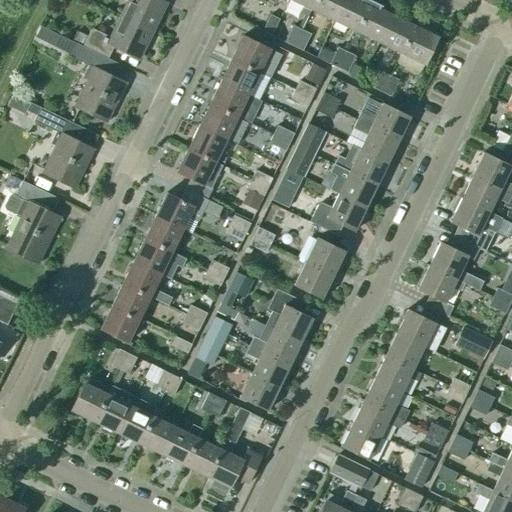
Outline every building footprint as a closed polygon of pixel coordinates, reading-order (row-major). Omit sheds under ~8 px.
[(128,0),(120,16),(153,32),(166,4),(157,0),(128,0)] [(276,0),(282,3),(277,14),(281,16),(289,0),(276,0)] [(315,0),(290,0),(311,10),(315,0)] [(334,21),(343,0),(315,0),(311,10),(334,21)] [(356,32),(369,5),(358,0),(343,0),(334,21),(356,32)] [(379,43),(392,16),(369,5),(356,32),(379,43)] [(153,32),(120,16),(109,39),(91,29),(87,37),(77,32),(73,41),(83,46),(106,57),(111,46),(139,59),(153,32)] [(270,37),(278,20),(269,16),(262,33),(270,37)] [(401,54),(414,27),(392,16),(379,43),(401,54)] [(293,47),(301,31),(292,27),(284,44),(293,47)] [(437,38),(414,27),(401,54),(398,61),(406,65),(410,58),(424,65),(437,38)] [(309,35),(301,31),(293,47),(301,51),(309,35)] [(116,63),(90,51),(61,36),(55,47),(71,55),(69,58),(88,67),(83,78),(89,81),(77,105),(109,121),(127,84),(110,76),(116,63)] [(242,37),(231,60),(259,73),(270,50),(242,37)] [(329,65),(335,53),(322,47),(316,58),(329,65)] [(338,69),(346,53),(337,48),(335,53),(329,65),(338,69)] [(354,57),(346,53),(338,69),(347,73),(354,57)] [(259,73),(231,60),(220,83),(248,96),(259,73)] [(318,85),(326,70),(312,64),(305,79),(318,85)] [(360,69),(350,65),(347,73),(346,75),(360,82),(360,69)] [(382,93),(390,77),(381,73),(373,89),(382,93)] [(398,81),(390,77),(382,93),(390,97),(398,81)] [(299,82),(295,90),(311,97),(315,89),(299,82)] [(248,96),(220,83),(209,105),(237,118),(248,96)] [(311,97),(295,90),(290,99),(306,107),(311,97)] [(323,94),(318,102),(335,110),(339,102),(323,94)] [(26,112),(30,103),(13,95),(7,107),(24,115),(26,112)] [(335,110),(318,102),(314,111),(331,119),(335,110)] [(83,129),(58,117),(30,103),(26,112),(37,116),(34,122),(56,133),(50,144),(56,147),(45,172),(77,187),(95,151),(77,142),(83,129)] [(356,120),(398,141),(410,118),(381,104),(373,118),(360,112),(356,120)] [(237,118),(209,105),(198,127),(226,140),(237,118)] [(365,135),(359,149),(358,150),(388,164),(398,141),(356,120),(352,129),(365,135)] [(226,140),(198,127),(187,150),(215,163),(222,167),(226,159),(219,155),(226,140)] [(277,127),(273,135),(289,142),(292,134),(277,127)] [(289,142),(273,135),(268,144),(284,152),(289,142)] [(511,155),(511,135),(510,135),(502,152),(511,157),(511,155)] [(301,138),(297,147),(313,155),(317,146),(301,138)] [(333,165),(377,186),(388,164),(358,150),(359,149),(351,146),(344,159),(337,156),(333,165)] [(313,155),(297,147),(292,156),(309,164),(313,155)] [(204,186),(215,163),(187,150),(176,173),(190,180),(185,190),(206,201),(214,204),(219,194),(212,190),(204,186)] [(471,176),(499,190),(511,196),(511,195),(511,185),(503,182),(510,167),(482,153),(471,176)] [(337,194),(366,208),(377,186),(333,165),(329,173),(336,177),(329,190),(337,194)] [(255,171),(251,179),(267,187),(271,179),(255,171)] [(59,199),(22,182),(9,175),(4,186),(17,192),(15,196),(13,195),(9,196),(4,207),(5,211),(15,215),(15,214),(20,216),(4,249),(37,266),(61,217),(52,213),(59,199)] [(460,199),(488,213),(499,190),(471,176),(460,199)] [(267,187),(251,179),(246,189),(248,190),(263,196),(267,187)] [(287,209),(296,191),(279,183),(271,201),(287,209)] [(248,190),(242,204),(256,211),(263,196),(248,190)] [(155,217),(182,231),(194,207),(166,194),(155,217)] [(355,232),(366,208),(337,194),(330,208),(319,202),(309,223),(337,236),(342,226),(355,232)] [(460,199),(449,222),(461,228),(456,239),(478,249),(484,253),(501,219),(488,213),(460,199)] [(144,240),(171,253),(182,231),(155,217),(144,240)] [(241,242),(249,224),(233,217),(225,234),(241,242)] [(258,228),(253,237),(269,245),(274,236),(258,228)] [(269,245),(253,237),(249,246),(265,253),(269,245)] [(315,238),(304,262),(333,276),(344,253),(315,238)] [(439,243),(428,266),(464,284),(479,291),(484,282),(460,271),(466,258),(472,261),(478,249),(456,239),(451,249),(439,243)] [(133,262),(160,275),(171,253),(144,240),(133,262)] [(211,261),(207,270),(223,278),(227,269),(211,261)] [(122,284),(150,298),(160,275),(133,262),(122,284)] [(333,276),(304,262),(292,285),(322,299),(333,276)] [(464,284),(428,266),(416,289),(429,296),(444,303),(452,288),(460,292),(464,284)] [(223,278),(207,270),(203,278),(219,287),(223,278)] [(243,299),(252,281),(235,273),(227,291),(243,299)] [(111,307),(139,320),(150,298),(122,284),(111,307)] [(511,296),(496,289),(492,297),(509,306),(511,298),(511,296)] [(272,329),(300,343),(312,320),(298,313),(303,302),(277,290),(267,309),(279,315),(272,329)] [(0,308),(12,315),(17,303),(0,295),(0,308)] [(509,306),(492,297),(488,307),(504,315),(509,306)] [(444,303),(439,313),(448,317),(453,308),(444,303)] [(190,306),(186,315),(201,323),(206,314),(190,306)] [(127,343),(139,320),(111,307),(100,330),(127,343)] [(0,322),(6,326),(12,315),(0,308),(0,322)] [(406,310),(395,334),(423,347),(434,324),(406,310)] [(201,323),(186,315),(181,324),(197,331),(201,323)] [(214,318),(209,327),(226,335),(230,326),(214,318)] [(209,327),(198,349),(215,357),(226,335),(209,327)] [(491,342),(474,334),(463,328),(454,346),(482,360),(491,342)] [(17,344),(22,334),(10,329),(6,338),(17,344)] [(290,366),(300,343),(272,329),(265,343),(253,337),(248,346),(290,366)] [(423,347),(395,334),(384,356),(412,370),(423,347)] [(174,337),(170,346),(186,354),(191,345),(174,337)] [(279,388),(290,366),(248,346),(244,354),(257,360),(250,374),(279,388)] [(511,352),(499,346),(494,355),(511,363),(511,360),(511,352)] [(211,366),(215,357),(198,349),(186,375),(197,380),(206,364),(211,366)] [(119,371),(127,354),(118,350),(110,366),(119,371)] [(136,358),(127,354),(119,371),(128,375),(136,358)] [(511,363),(494,355),(490,363),(507,371),(511,363)] [(401,392),(412,370),(384,356),(373,378),(401,392)] [(164,392),(172,376),(163,371),(155,388),(164,392)] [(267,411),(279,388),(250,374),(238,397),(267,411)] [(181,380),(172,376),(164,392),(173,397),(181,380)] [(394,406),(401,392),(373,378),(362,401),(402,420),(406,412),(394,406)] [(496,384),(485,378),(481,386),(492,391),(496,384)] [(453,379),(448,388),(465,396),(469,387),(453,379)] [(71,411),(94,423),(107,395),(84,384),(71,411)] [(107,395),(94,423),(116,433),(130,406),(134,398),(111,387),(107,395)] [(465,396),(448,388),(444,396),(461,404),(465,396)] [(477,391),(472,399),(489,407),(493,399),(477,391)] [(209,414),(217,397),(208,393),(200,410),(209,414)] [(226,402),(217,397),(209,414),(218,418),(226,402)] [(130,406),(116,433),(139,444),(152,417),(156,408),(134,398),(130,406)] [(489,407),(472,399),(468,408),(485,416),(489,407)] [(402,420),(362,401),(351,423),(379,437),(386,423),(398,429),(402,420)] [(219,450),(206,477),(229,488),(234,477),(248,484),(261,458),(246,451),(241,460),(228,454),(248,413),(239,408),(219,450)] [(139,444),(161,455),(174,428),(152,417),(139,444)] [(368,460),(379,437),(351,423),(340,447),(368,460)] [(431,423),(427,432),(443,440),(448,431),(431,423)] [(161,455),(183,466),(197,439),(174,428),(161,455)] [(183,466),(206,477),(219,450),(205,443),(210,434),(202,430),(197,439),(183,466)] [(443,440),(427,432),(422,441),(439,449),(443,440)] [(455,435),(451,444),(467,452),(472,443),(455,435)] [(467,452),(451,444),(446,453),(463,461),(467,452)] [(487,462),(489,463),(511,473),(511,448),(506,461),(491,454),(487,462)] [(432,462),(416,454),(404,479),(420,487),(432,462)] [(348,482),(357,466),(337,456),(328,472),(348,482)] [(491,491),(511,501),(511,473),(489,463),(485,472),(498,478),(492,491),(491,491)] [(457,474),(440,466),(436,475),(452,483),(457,474)] [(360,488),(368,471),(359,467),(351,483),(360,488)] [(377,475),(368,471),(360,488),(369,492),(377,475)] [(511,511),(511,501),(491,491),(492,491),(479,485),(475,494),(487,500),(481,511),(511,511)] [(405,509),(413,493),(404,489),(396,505),(405,509)] [(328,494),(319,511),(348,511),(356,496),(346,491),(342,501),(328,494)] [(414,511),(422,497),(413,493),(405,509),(410,511),(414,511)] [(360,511),(366,501),(356,496),(348,511),(360,511)] [(21,511),(23,508),(0,497),(0,511),(21,511)]
